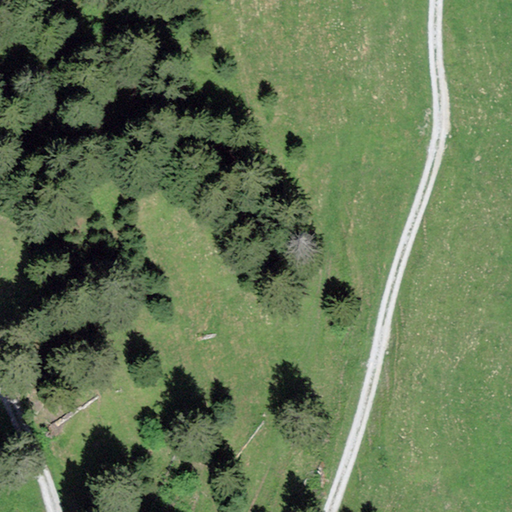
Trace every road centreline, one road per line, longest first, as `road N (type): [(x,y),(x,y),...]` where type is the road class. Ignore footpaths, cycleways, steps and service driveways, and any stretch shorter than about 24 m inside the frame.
road 1 (track): [(331,511),(390,283),(431,165),(435,0)]
road 2 (track): [(0,384),(40,460),(55,511)]
